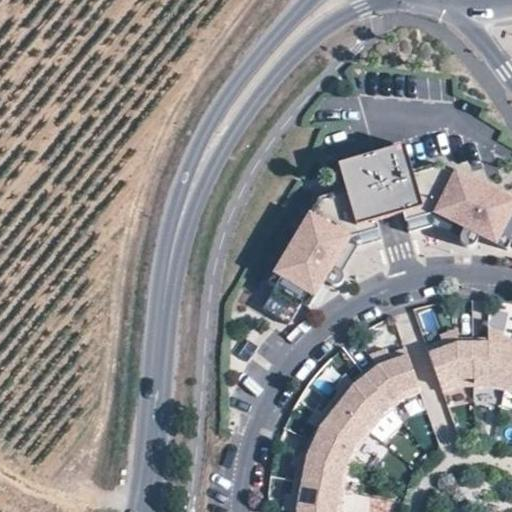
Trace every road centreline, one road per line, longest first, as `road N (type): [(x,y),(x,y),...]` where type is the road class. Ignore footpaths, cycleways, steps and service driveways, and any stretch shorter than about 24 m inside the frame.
road 1 (residential): [(244,511),(252,448),(271,400),(327,324),(391,284),(445,272),(511,276)]
road 2 (tertiary): [(155,511),(162,327),(181,225),(218,136)]
road 3 (tertiary): [(218,136),(312,41),(363,10),(398,0)]
road 4 (tertiary): [(316,0),(218,136)]
